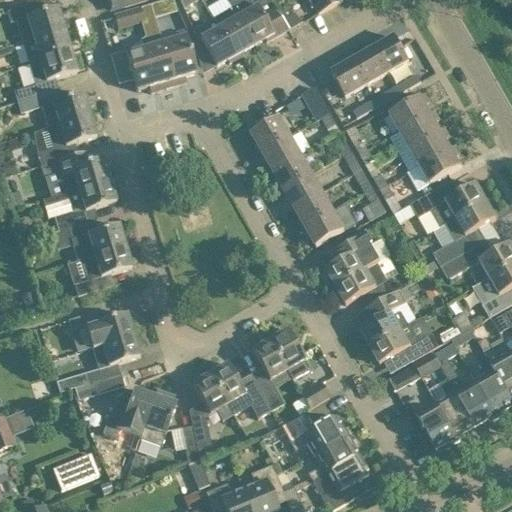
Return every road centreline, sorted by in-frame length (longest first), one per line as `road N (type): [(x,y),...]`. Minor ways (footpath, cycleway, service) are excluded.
road 1 (residential): [(301,289),(191,341),(171,333),(118,138)]
road 2 (residential): [(422,511),(301,289)]
road 3 (residential): [(209,116),(422,0)]
road 4 (residential): [(301,289),(209,116)]
road 5 (residential): [(511,135),(432,0)]
road 6 (residential): [(118,138),(83,0)]
